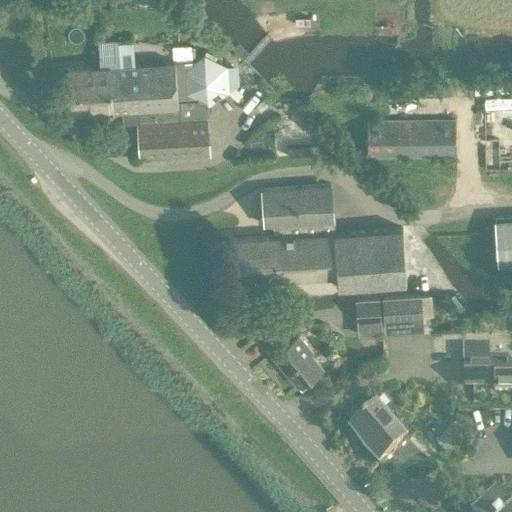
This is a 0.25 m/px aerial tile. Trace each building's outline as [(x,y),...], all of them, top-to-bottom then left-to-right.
[(138,121),(141,157),(209,153),(207,117),(207,104),(210,103),(229,89),(227,64),(204,52),(196,57),(196,59),(174,61),(119,65),(117,41),(98,42),(100,66),(66,69),(70,113),(139,107),(140,121),(138,121)] [(367,155),(455,154),(455,118),(367,119),(367,155)] [(337,286),(406,281),(402,227),(334,232),(331,183),(263,188),(265,224),(274,224),(275,236),(231,239),(234,281),(337,274),(337,286)] [(511,216),(494,218),(497,262),(511,260),(511,216)] [(421,294),(383,297),(385,329),(423,326),(421,294)] [(379,297),(356,299),(357,319),(380,317),(379,297)] [(301,382),(310,375),(322,364),(310,350),(314,347),(300,331),(275,352),(301,382)] [(464,388),(496,387),(496,392),(511,391),(511,366),(508,367),(508,357),(489,357),(489,345),(463,346),(464,388)] [(351,434),(379,467),(405,444),(377,411),(351,434)] [(452,438),(441,450),(453,461),(465,449),(452,438)] [(511,511),(511,510),(497,493),(488,501),(487,501),(480,507),(481,508),(475,511),(511,511)]
